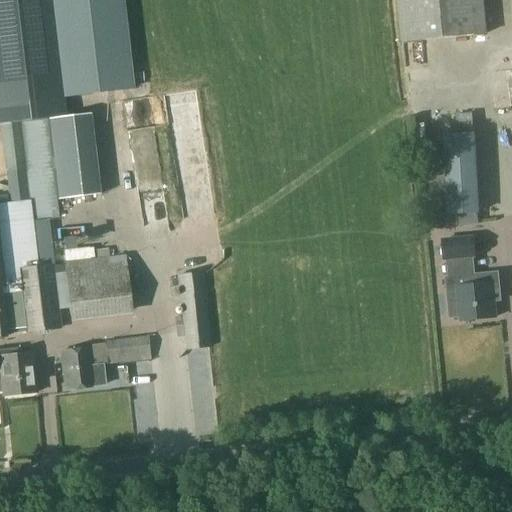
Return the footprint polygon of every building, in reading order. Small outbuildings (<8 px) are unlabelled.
[(35,0),(45,91),(120,82),(111,0),(35,0)] [(177,0),(111,0),(120,82),(186,73),(177,0)] [(483,0),(400,0),(405,45),(487,37),(483,0)] [(60,217),(58,200),(99,194),(89,116),(48,121),(0,125),(0,127),(15,248),(34,246),(31,220),(60,217)] [(459,212),(476,211),(472,116),(455,116),(456,137),(448,138),(448,153),(427,154),(429,213),(443,212),(459,212)] [(459,212),(443,212),(443,220),(459,219),(459,212)] [(443,243),(444,262),(474,259),(471,241),(443,243)] [(71,317),(132,311),(126,260),(66,266),(71,317)] [(3,293),(0,270),(0,334),(8,333),(8,330),(59,325),(53,267),(21,270),(23,291),(3,293)] [(187,357),(211,355),(205,275),(179,277),(187,357)] [(491,284),(460,287),(463,323),(495,319),(491,284)] [(107,362),(149,358),(148,340),(106,343),(107,362)] [(106,346),(91,348),(59,351),(64,390),(91,387),(105,385),(103,365),(107,364),(106,346)] [(17,354),(16,349),(0,350),(0,379),(1,380),(3,396),(36,393),(33,362),(23,363),(22,354),(17,354)] [(488,374),(467,371),(465,385),(485,388),(488,374)]
